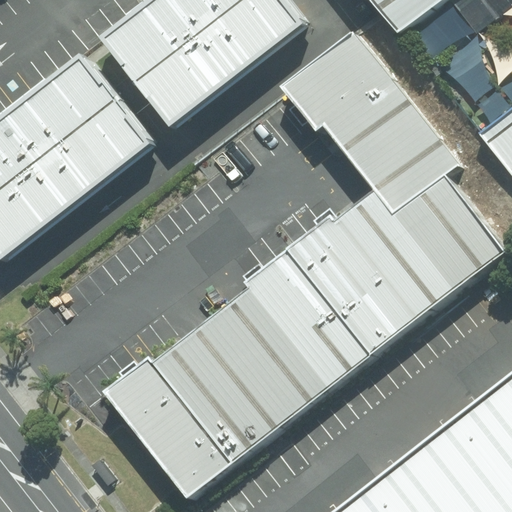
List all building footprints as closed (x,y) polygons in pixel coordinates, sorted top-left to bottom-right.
[(334,44),(298,0),(207,0),(125,64),(195,153),(334,44)] [(379,0),(420,53),(489,0),(379,0)] [(197,505),(511,258),(511,255),(459,195),(483,177),(383,46),(306,104),(383,203),(128,396),(197,505)] [(177,168),(108,75),(0,154),(0,247),(24,280),(177,168)] [(511,511),(511,395),(364,511),(511,511)]
